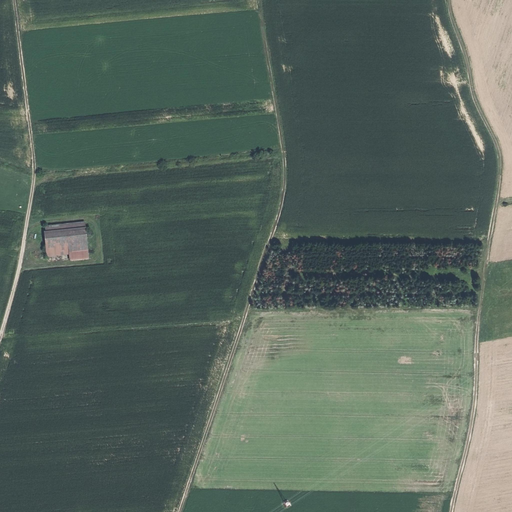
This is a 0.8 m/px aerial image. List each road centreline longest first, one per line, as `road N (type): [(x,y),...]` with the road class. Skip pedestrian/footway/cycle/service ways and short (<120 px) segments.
road 1 (track): [(260,0),(284,193),(179,511)]
road 2 (track): [(448,0),(500,163),(472,416),(451,511)]
road 3 (track): [(14,0),(35,162),(25,234)]
